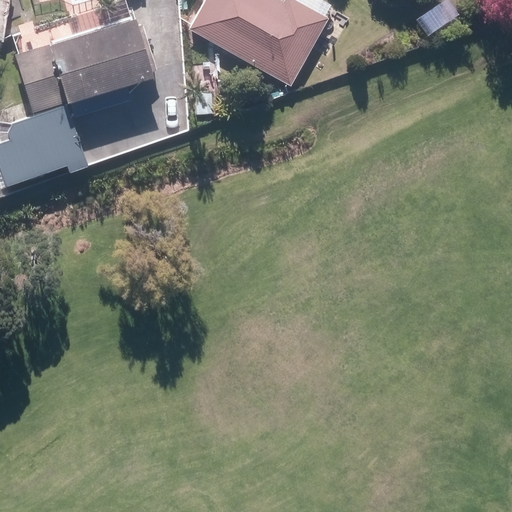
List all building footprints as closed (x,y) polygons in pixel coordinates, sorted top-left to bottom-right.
[(198,0),(184,25),(285,83),(323,16),(317,13),(323,3),(318,0),(198,0)] [(461,16),(449,0),(442,0),(414,21),(428,40),(461,16)] [(41,45),(6,55),(25,112),(143,76),(125,20),(41,45)] [(208,91),(190,91),(190,112),(208,111),(208,91)] [(188,95),(170,94),(169,129),(187,130),(188,95)] [(8,134),(10,140),(1,143),(0,143),(0,167),(7,187),(67,166),(70,173),(88,166),(75,127),(71,129),(64,106),(12,123),(8,134)] [(0,141),(1,143),(10,140),(8,134),(12,123),(0,122),(0,141)]
